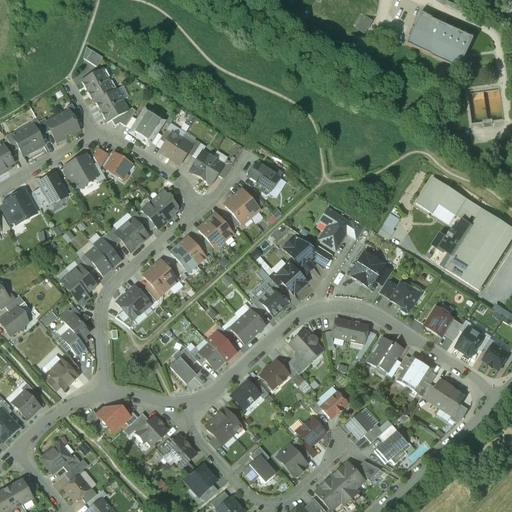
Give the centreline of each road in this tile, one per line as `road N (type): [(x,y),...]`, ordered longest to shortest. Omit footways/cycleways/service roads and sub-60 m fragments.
road 1 (residential): [(185,405),(220,387),(307,314),(334,307),(387,323),(497,398)]
road 2 (residential): [(185,405),(194,436),(230,482),(260,504),(298,493),(343,450)]
road 3 (residential): [(196,209),(111,286),(101,314),(105,394)]
road 4 (track): [(0,122),(66,80),(99,0)]
road 5 (residential): [(497,398),(379,511)]
road 6 (residential): [(93,136),(167,171),(196,209)]
